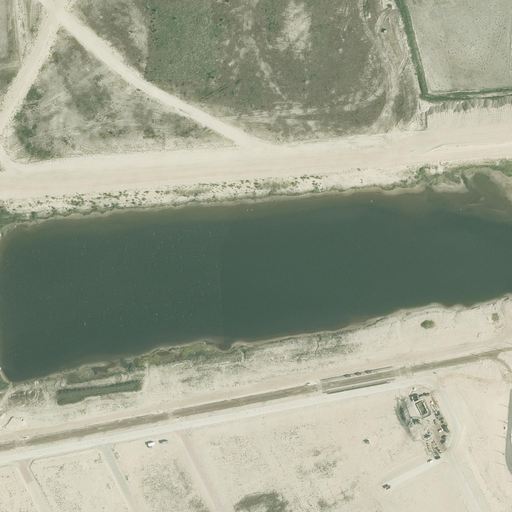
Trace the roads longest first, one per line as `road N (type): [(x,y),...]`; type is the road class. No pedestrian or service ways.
road 1 (residential): [(434,380),(456,428),(448,454),(476,511)]
road 2 (residential): [(339,402),(392,511)]
